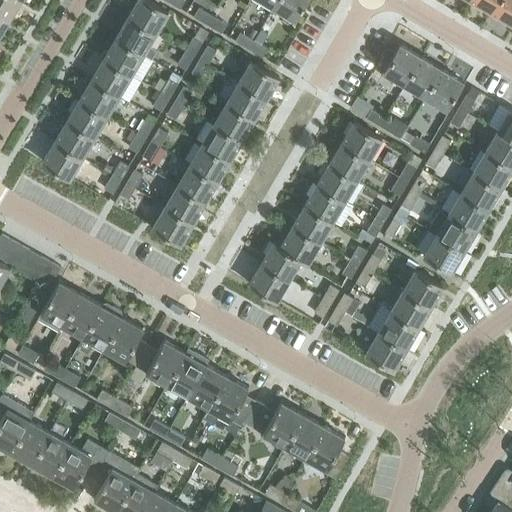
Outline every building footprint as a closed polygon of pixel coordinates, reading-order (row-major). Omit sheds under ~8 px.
[(0,0),(0,12),(9,18),(19,0),(0,0)] [(149,0),(137,0),(128,15),(156,32),(168,11),(149,0)] [(277,0),(274,6),(295,19),(306,0),(277,0)] [(474,0),(492,10),(497,0),(474,0)] [(511,0),(497,0),(492,10),(511,22),(511,0)] [(207,23),(212,14),(198,6),(193,15),(207,23)] [(0,12),(0,33),(9,18),(0,12)] [(212,14),(207,23),(221,31),(226,22),(212,14)] [(128,15),(116,37),(151,57),(156,49),(149,44),(156,32),(128,15)] [(258,31),(253,28),(248,35),(254,39),(258,31)] [(249,48),(254,39),(240,30),(234,39),(249,48)] [(184,49),(193,54),(202,40),(192,35),(184,49)] [(116,37),(104,57),(132,73),(140,78),(153,58),(151,57),(116,37)] [(254,39),(249,48),(262,56),(268,47),(254,39)] [(404,83),(421,55),(400,42),(383,70),(404,83)] [(199,57),(208,62),(216,49),(207,43),(199,57)] [(193,54),(184,49),(176,62),(185,68),(193,54)] [(404,83),(425,95),(441,67),(421,55),(404,83)] [(91,77),(119,94),(132,73),(104,57),(91,77)] [(208,62),(199,57),(191,71),(200,76),(208,62)] [(251,60),(238,81),(266,97),(279,77),(251,60)] [(462,80),(441,67),(425,95),(445,107),(462,80)] [(160,90),(169,95),(177,81),(168,76),(160,90)] [(107,114),(119,94),(91,77),(79,98),(107,114)] [(254,118),(266,97),(238,81),(226,101),(254,118)] [(174,99),(183,104),(191,90),(183,84),(174,99)] [(169,95),(160,90),(151,104),(161,110),(169,95)] [(458,106),(466,111),(475,97),(466,92),(458,106)] [(67,118),(95,135),(107,114),(79,98),(67,118)] [(183,104),(174,99),(166,112),(175,117),(183,104)] [(226,101),(213,122),(241,139),(254,118),(226,101)] [(466,111),(458,106),(450,120),(458,125),(466,111)] [(380,125),(385,116),(371,108),(366,116),(380,125)] [(511,110),(509,108),(497,129),(511,137),(511,110)] [(385,116),(380,125),(393,133),(399,124),(385,116)] [(54,139),(82,156),(95,135),(67,118),(54,139)] [(135,131),(145,137),(153,123),(143,118),(135,131)] [(353,121),(341,141),(368,157),(380,137),(353,121)] [(201,143),(229,159),(241,139),(213,122),(201,143)] [(150,139),(159,145),(167,131),(158,126),(150,139)] [(511,165),(511,137),(497,129),(485,149),(511,165)] [(145,137),(135,131),(127,146),(136,151),(145,137)] [(416,134),(411,143),(424,151),(429,142),(416,134)] [(434,147),(442,152),(450,139),(442,134),(434,147)] [(70,177),(82,156),(54,139),(42,161),(70,177)] [(159,145),(150,139),(142,154),(150,159),(159,145)] [(329,161),(356,178),(368,157),(341,141),(329,161)] [(217,180),(229,159),(201,143),(189,163),(217,180)] [(442,152),(434,147),(426,161),(434,166),(442,152)] [(472,170),(501,187),(511,168),(511,165),(485,149),(472,170)] [(111,174),(120,179),(129,164),(120,159),(111,174)] [(344,199),(356,178),(329,161),(316,182),(344,199)] [(398,176),(407,181),(416,166),(408,161),(398,176)] [(189,163),(177,183),(205,200),(217,180),(189,163)] [(126,181),(135,186),(143,173),(134,167),(126,181)] [(460,190),(488,208),(501,187),(472,170),(460,190)] [(120,179),(111,174),(104,187),(113,192),(120,179)] [(410,188),(418,193),(426,180),(418,175),(410,188)] [(407,181),(398,176),(391,189),(399,194),(407,181)] [(114,202),(122,207),(135,186),(126,181),(114,202)] [(304,204),(331,220),(344,199),(316,182),(304,204)] [(164,204),(192,221),(205,200),(177,183),(164,204)] [(418,193),(410,188),(401,203),(410,207),(418,193)] [(476,228),(478,225),(488,208),(460,190),(448,211),(470,225),(476,228)] [(374,218),(382,223),(391,207),(383,202),(374,218)] [(164,204),(152,225),(151,226),(179,243),(192,221),(164,204)] [(292,224),(293,225),(319,240),(331,220),(304,204),(292,224)] [(476,228),(470,225),(448,211),(440,206),(427,227),(435,232),(464,249),(476,228)] [(406,216),(397,211),(385,231),(394,236),(406,216)] [(382,223),(374,218),(366,230),(374,235),(382,223)] [(319,240),(293,225),(292,224),(280,245),(301,257),(307,261),(319,240)] [(1,231),(0,232),(0,258),(11,237),(1,231)] [(452,270),(464,249),(435,232),(423,253),(452,270)] [(0,259),(9,264),(20,242),(11,237),(0,258),(0,259)] [(261,261),(289,278),(301,257),(280,245),(273,241),(261,261)] [(9,264),(10,265),(18,270),(31,248),(20,242),(9,264)] [(349,258),(358,263),(366,248),(358,244),(349,258)] [(31,248),(18,270),(28,275),(41,254),(31,248)] [(373,252),(364,266),(373,271),(381,257),(380,257),(373,252)] [(41,254),(28,275),(38,281),(51,260),(41,254)] [(358,263),(349,258),(342,271),(350,276),(358,263)] [(0,282),(10,265),(9,264),(0,259),(0,282)] [(38,281),(48,286),(61,265),(51,260),(38,281)] [(261,261),(248,283),(276,299),(289,278),(261,261)] [(373,271),(364,266),(356,280),(365,285),(373,271)] [(402,288),(431,305),(443,285),(414,268),(402,288)] [(59,280),(40,312),(37,317),(58,329),(61,323),(80,292),(59,280)] [(321,297),(330,302),(338,288),(330,283),(321,297)] [(37,309),(46,293),(45,292),(36,287),(28,303),(37,309)] [(418,327),(431,305),(402,288),(390,309),(418,327)] [(336,305),(344,310),(353,296),(344,291),(336,305)] [(61,323),(82,335),(100,303),(80,292),(61,323)] [(350,301),(344,310),(351,314),(354,309),(357,305),(359,300),(353,296),(350,301)] [(330,302),(321,297),(314,310),(322,316),(330,302)] [(28,303),(19,319),(27,324),(28,324),(37,309),(28,303)] [(82,335),(76,345),(87,351),(91,344),(102,350),(104,347),(122,315),(123,314),(122,314),(121,309),(113,305),(109,306),(108,308),(100,303),(82,335)] [(381,304),(369,325),(378,330),(406,347),(418,327),(390,309),(381,304)] [(344,310),(336,305),(328,319),(336,324),(344,310)] [(122,315),(104,347),(136,365),(148,343),(137,337),(143,327),(122,315)] [(13,350),(21,336),(11,330),(3,344),(13,350)] [(393,369),(406,347),(378,330),(365,352),(393,369)] [(164,338),(158,348),(148,343),(136,365),(129,375),(140,382),(146,371),(167,382),(185,350),(164,338)] [(23,343),(18,352),(33,361),(38,352),(23,343)] [(184,351),(167,382),(188,394),(206,362),(208,358),(194,350),(192,353),(186,349),(185,351),(184,351)] [(0,360),(14,369),(19,359),(4,351),(0,358),(0,360)] [(19,359),(14,369),(30,378),(36,368),(19,359)] [(50,359),(45,368),(59,376),(64,367),(50,359)] [(188,394),(208,406),(227,374),(206,362),(188,394)] [(76,385),(81,376),(64,367),(59,376),(76,385)] [(208,406),(203,416),(213,422),(217,415),(228,421),(229,418),(239,424),(242,420),(254,398),(244,392),(248,386),(227,374),(208,406)] [(57,381),(52,390),(66,398),(72,389),(57,381)] [(102,388),(97,397),(112,406),(117,397),(102,388)] [(66,398),(82,408),(88,398),(72,389),(66,398)] [(0,393),(0,444),(10,450),(28,418),(33,409),(1,392),(0,393)] [(128,415),(133,406),(117,397),(112,406),(128,415)] [(254,398),(242,420),(252,426),(284,444),(302,412),(280,400),(275,410),(265,404),(254,398)] [(110,411),(105,420),(119,428),(124,419),(110,411)] [(302,412),(284,444),(304,455),(322,423),(302,412)] [(48,429),(28,418),(10,450),(30,461),(48,429)] [(155,418),(150,427),(164,435),(169,426),(155,418)] [(119,428),(135,437),(140,428),(124,419),(119,428)] [(304,455),(321,465),(319,468),(335,477),(347,455),(337,449),(344,436),(322,423),(304,455)] [(180,444),(185,435),(169,426),(164,435),(180,444)] [(30,461),(52,473),(69,441),(48,429),(30,461)] [(80,448),(69,441),(52,473),(73,486),(79,476),(89,482),(108,448),(87,436),(80,448)] [(172,458),(177,449),(162,440),(156,449),(172,458)] [(207,447),(202,456),(218,465),(223,456),(207,447)] [(94,497),(115,509),(140,466),(108,448),(89,482),(100,488),(94,497)] [(177,449),(172,458),(187,467),(193,458),(177,449)] [(233,474),(238,465),(223,456),(218,465),(233,474)] [(214,482),(219,473),(204,464),(198,473),(214,482)] [(511,469),(510,468),(509,468),(507,468),(505,469),(504,469),(503,470),(502,471),(501,472),(494,482),(511,493),(511,469)] [(137,472),(115,509),(120,511),(141,511),(154,489),(157,483),(137,472)] [(224,475),(219,485),(235,494),(240,484),(224,475)] [(264,492),(279,500),(284,491),(269,482),(264,492)] [(488,511),(511,511),(511,493),(494,482),(485,496),(485,497),(485,498),(485,499),(485,500),(485,501),(486,502),(492,507),(488,511)] [(141,511),(168,511),(175,500),(154,489),(141,511)] [(284,491),(279,500),(295,509),(301,500),(284,491)] [(289,511),(266,498),(260,508),(259,508),(256,511),(289,511)] [(195,511),(175,500),(168,511),(195,511)]
